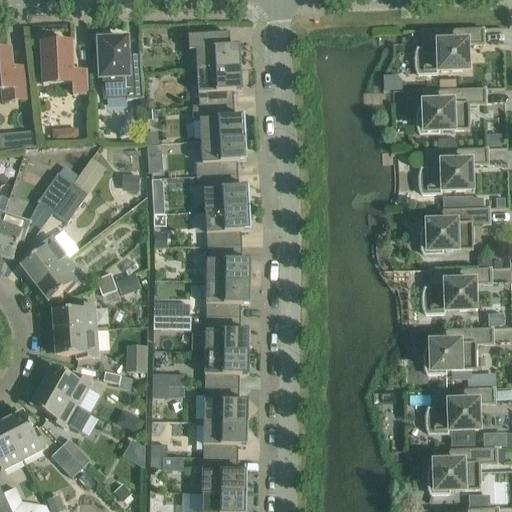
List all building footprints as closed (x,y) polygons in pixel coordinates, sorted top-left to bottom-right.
[(416,73),(418,78),(437,77),(437,74),(468,73),(467,55),(464,55),(464,48),(484,47),(483,31),(422,33),(422,51),(417,51),(416,56),(415,61),(415,69),(416,73)] [(188,38),(189,53),(196,53),(197,73),(196,73),(196,74),(241,71),(240,49),(230,50),(229,36),(188,38)] [(110,41),(109,43),(99,43),(99,46),(100,46),(101,79),(105,79),(106,99),(127,98),(127,101),(127,102),(143,101),(140,55),(139,55),(139,66),(127,66),(126,42),(123,42),(122,41),(121,40),(121,39),(120,39),(118,38),(116,38),(113,39),(112,39),(110,41)] [(142,40),(142,50),(152,50),(152,40),(142,40)] [(73,97),(87,97),(86,73),(73,73),(72,44),(41,46),(43,87),(72,86),(73,97)] [(0,92),(2,92),(3,104),(28,102),(25,69),(13,71),(11,51),(0,52),(0,92)] [(242,94),(241,71),(196,74),(197,74),(199,108),(199,109),(234,107),(233,94),(242,94)] [(455,83),(439,83),(439,93),(440,93),(456,92),(455,83)] [(418,133),(420,138),(439,137),(439,134),(469,133),(469,115),(466,115),(465,108),(485,107),(485,91),(456,92),(440,93),(439,93),(424,93),(424,111),(419,111),(418,116),(417,121),(417,129),(418,133)] [(154,102),(144,103),(144,112),(154,111),(154,102)] [(201,144),(200,144),(245,142),(244,119),(234,120),(234,107),(199,109),(199,108),(192,109),(193,123),(200,123),(201,144)] [(156,112),(145,113),(146,121),(156,121),(156,112)] [(77,130),(65,131),(65,143),(78,143),(77,130)] [(35,134),(15,136),(16,152),(37,150),(35,134)] [(157,135),(146,135),(147,147),(158,146),(157,135)] [(501,137),(487,138),(487,150),(501,149),(501,137)] [(202,165),(196,166),(196,180),(203,180),(203,179),(238,177),(237,164),(246,164),(245,142),(200,144),(200,145),(201,144),(202,165)] [(456,142),(438,143),(438,153),(456,152),(456,142)] [(159,147),(147,147),(148,159),(159,158),(159,147)] [(420,193),(422,198),(441,197),(441,194),(471,193),(471,175),(468,175),(467,168),(487,167),(487,151),(456,152),(438,153),(426,153),(426,171),(421,171),(420,176),(419,180),(419,189),(420,193)] [(63,170),(38,206),(52,216),(73,187),(78,180),(71,175),(63,170)] [(238,190),(238,177),(203,179),(203,180),(205,214),(204,214),(249,212),(248,189),(238,190)] [(128,178),(127,194),(139,194),(140,178),(128,178)] [(88,197),(73,187),(52,216),(67,227),(88,197)] [(1,200),(0,201),(0,215),(4,217),(9,203),(1,200)] [(472,200),(442,201),(443,213),(483,211),(483,201),(472,201),(472,200)] [(504,201),(495,201),(496,211),(504,211),(504,201)] [(162,204),(153,204),(153,216),(162,216),(162,204)] [(422,253),(424,258),(442,257),(442,254),(473,253),(472,235),(469,235),(469,228),(489,227),(489,211),(483,211),(443,213),(427,213),(428,231),(423,231),(421,236),(421,241),(421,249),(422,253)] [(242,246),(241,235),(250,234),(249,212),(204,214),(204,215),(205,215),(207,249),(242,249),(242,246)] [(30,225),(4,217),(0,228),(0,258),(4,260),(5,257),(13,260),(19,243),(23,244),(30,225)] [(166,237),(154,237),(154,250),(166,250),(166,237)] [(27,275),(35,286),(68,261),(51,240),(35,252),(38,255),(24,266),(29,273),(27,275)] [(242,263),(242,251),(242,249),(207,249),(206,284),(205,284),(205,285),(250,286),(251,263),(242,263)] [(84,283),(68,261),(35,286),(43,297),(46,295),(51,302),(65,291),(68,295),(84,283)] [(424,313),(425,317),(444,317),(444,314),(475,313),(474,295),(471,295),(471,288),(491,287),(490,271),(429,273),(429,291),(424,291),(423,296),(422,301),(423,309),(424,313)] [(96,282),(99,291),(114,285),(111,277),(96,282)] [(117,293),(114,285),(99,291),(102,299),(117,293)] [(205,285),(206,285),(206,320),(240,321),(241,308),(250,308),(250,286),(205,285)] [(54,322),(55,336),(96,333),(94,306),(74,308),(74,312),(56,313),(57,322),(54,322)] [(171,308),(153,307),(153,319),(166,319),(171,319),(171,308)] [(503,316),(488,317),(488,329),(504,328),(503,316)] [(166,319),(153,319),(153,333),(173,334),(173,319),(171,319),(166,319)] [(240,333),(240,321),(206,320),(205,355),(204,355),(249,356),(249,334),(240,333)] [(483,321),(473,321),(473,332),(484,331),(483,321)] [(425,373),(427,377),(446,377),(446,374),(476,373),(476,355),(473,355),(473,347),(493,347),(492,331),(484,331),(473,332),(431,333),(431,351),(426,351),(425,356),(424,360),(424,369),(425,373)] [(59,349),(59,359),(77,357),(77,362),(97,360),(96,333),(55,336),(56,350),(59,349)] [(148,350),(127,350),(126,377),(147,377),(148,350)] [(249,378),(249,356),(204,355),(205,356),(204,390),(239,391),(239,378),(249,378)] [(49,377),(42,388),(78,409),(91,385),(74,375),(72,379),(56,370),(52,378),(49,377)] [(119,387),(121,379),(105,375),(103,384),(119,387)] [(152,377),(152,389),(168,390),(168,377),(152,377)] [(494,378),(467,378),(467,392),(494,391),(494,378)] [(38,402),(34,410),(49,418),(47,422),(64,432),(78,409),(42,388),(36,400),(38,402)] [(168,402),(168,390),(152,389),(152,401),(168,402)] [(203,425),(248,426),(248,404),(239,404),(239,391),(204,390),(204,425),(203,425)] [(427,433),(429,438),(448,437),(448,434),(478,433),(478,415),(475,415),(474,407),(494,407),(494,391),(467,392),(433,393),(433,411),(428,411),(427,416),(426,420),(426,429),(427,433)] [(15,419),(3,426),(22,462),(46,449),(37,432),(33,433),(25,418),(17,422),(15,419)] [(135,419),(128,432),(139,438),(146,425),(135,419)] [(203,425),(203,426),(203,461),(237,461),(238,449),(247,449),(248,426),(203,425)] [(0,468),(2,472),(22,462),(3,426),(0,427),(0,468)] [(492,439),(480,439),(480,449),(492,449),(492,439)] [(80,454),(69,442),(63,448),(74,460),(80,454)] [(84,470),(74,460),(63,448),(56,455),(51,460),(72,481),(84,470)] [(163,448),(151,448),(150,460),(163,460),(163,448)] [(496,467),(495,451),(434,453),(435,471),(430,471),(428,476),(428,480),(428,489),(429,493),(431,497),(449,497),(449,494),(480,493),(479,475),(476,475),(476,467),(496,467)] [(150,472),(162,472),(163,460),(150,460),(150,472)] [(237,474),(237,461),(203,461),(202,495),(201,495),(201,496),(246,497),(247,474),(237,474)] [(124,487),(114,495),(123,506),(133,498),(124,487)] [(15,490),(3,496),(6,501),(10,511),(48,511),(47,510),(22,505),(15,490)] [(245,511),(246,497),(201,496),(202,496),(201,511),(245,511)] [(488,497),(478,498),(478,509),(488,509),(488,497)] [(0,509),(0,510),(0,511),(10,511),(6,501),(2,503),(0,503),(0,509)]
